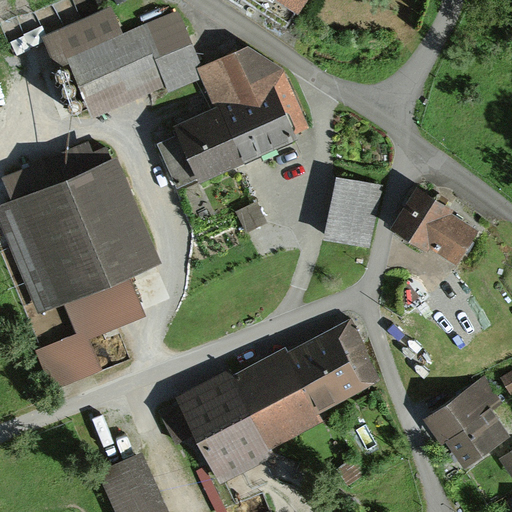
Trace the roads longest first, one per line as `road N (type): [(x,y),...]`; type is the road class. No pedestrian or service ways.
road 1 (residential): [(365,283),(0,433)]
road 2 (residential): [(365,283),(431,472),(432,511)]
road 3 (residential): [(377,118),(204,0)]
road 4 (residential): [(413,145),(365,283)]
road 5 (residential): [(449,0),(425,56),(377,118)]
